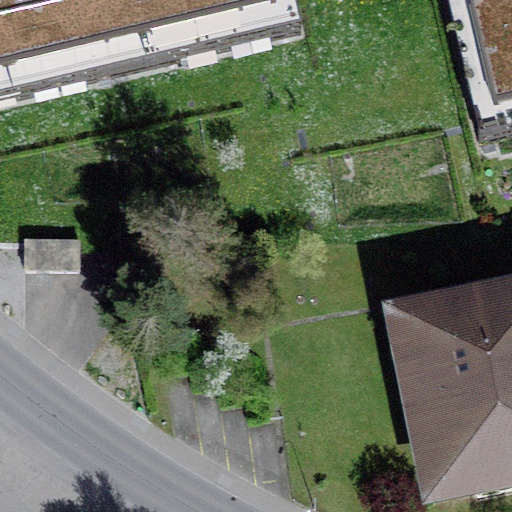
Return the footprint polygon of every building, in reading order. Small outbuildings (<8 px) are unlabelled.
[(294,0),(0,0),(0,23),(17,93),(301,25),(294,0)] [(511,128),(511,0),(447,0),(480,136),(511,128)] [(0,97),(17,93),(0,23),(0,97)] [(114,277),(89,281),(102,358),(127,354),(114,277)] [(511,304),(378,333),(416,511),(503,511),(511,510),(511,304)]
